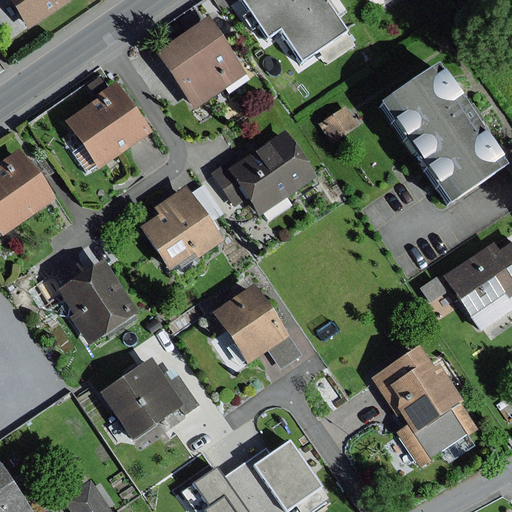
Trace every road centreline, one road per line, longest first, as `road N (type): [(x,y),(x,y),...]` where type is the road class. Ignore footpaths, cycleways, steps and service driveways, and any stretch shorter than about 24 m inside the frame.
road 1 (tertiary): [(150,0),(0,104)]
road 2 (residential): [(373,511),(284,388)]
